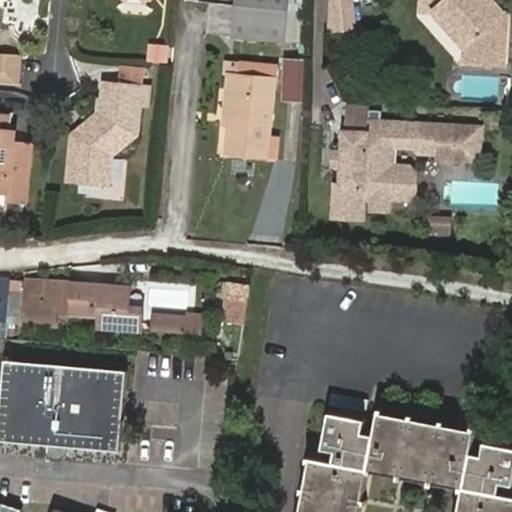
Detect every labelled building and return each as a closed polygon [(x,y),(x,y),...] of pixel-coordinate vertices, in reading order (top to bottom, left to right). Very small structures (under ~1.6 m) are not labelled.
[(238,0),(237,11),(288,16),(310,19),(310,0),(238,0)] [(444,11),(468,39),(468,62),(505,63),(508,14),(494,0),(423,0),(424,11),(444,11)] [(288,16),(237,11),(233,43),(308,51),(310,19),(288,16)] [(149,61),(173,64),(175,45),(151,42),(149,61)] [(0,83),(20,85),(21,56),(0,54),(0,83)] [(287,100),(309,101),(312,59),(290,58),(287,100)] [(122,65),(122,79),(147,81),(148,66),(122,65)] [(497,100),(500,79),(463,75),(460,95),(497,100)] [(273,85),(234,81),(233,97),(226,161),(266,165),(272,100),(273,85)] [(115,159),(141,135),(143,106),(152,106),(151,87),(105,82),(103,100),(99,100),(98,113),(77,135),(72,185),(115,189),(115,159)] [(14,116),(0,114),(0,189),(10,190),(10,200),(27,202),(33,142),(12,140),(14,116)] [(416,156),(417,128),(374,125),(373,137),(352,136),(351,161),(351,171),(351,189),(341,190),(339,223),(369,224),(370,203),(413,203),(414,197),(416,196),(416,179),(414,178),(414,172),(401,170),(399,157),(416,156)] [(487,131),(417,128),(416,156),(420,156),(421,158),(444,160),(444,164),(450,164),(453,170),(466,171),(471,166),(485,166),(487,131)] [(351,171),(351,161),(341,161),(341,171),(351,171)] [(454,235),(456,216),(431,214),(430,233),(454,235)] [(34,275),(32,294),(29,321),(60,323),(60,311),(105,314),(105,326),(146,329),(146,312),(133,312),(134,282),(108,280),(34,275)] [(0,305),(12,306),(13,297),(14,283),(0,281),(0,305)] [(240,326),(243,298),(220,295),(217,322),(240,326)] [(22,298),(13,297),(12,306),(11,321),(21,322),(22,298)] [(155,334),(207,334),(207,313),(155,312),(155,334)] [(69,436),(68,443),(123,448),(130,369),(9,358),(2,438),(51,441),(52,434),(69,436)] [(339,453),(310,448),(309,454),(313,454),(309,480),(305,479),(304,484),(308,485),(304,511),(299,510),(299,511),(511,511),(511,484),(502,483),(504,471),(511,472),(511,437),(489,433),(486,446),(475,444),(479,416),(475,415),(474,421),(446,416),(447,411),(442,410),(442,415),(415,410),(416,405),(412,405),(411,410),(385,405),(386,400),(380,399),(375,427),(366,425),(368,411),(332,405),(326,439),(341,442),(339,453)] [(67,450),(68,443),(69,436),(52,434),(51,441),(50,447),(51,451),(52,454),(54,455),(59,456),(61,456),(63,455),(66,453),(67,450)]
